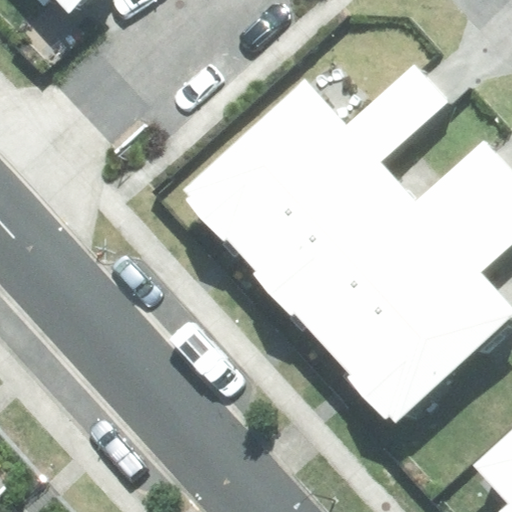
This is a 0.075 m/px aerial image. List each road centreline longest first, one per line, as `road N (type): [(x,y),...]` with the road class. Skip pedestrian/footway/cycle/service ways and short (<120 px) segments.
road 1 (residential): [(0,244),(247,511)]
road 2 (residential): [(0,192),(235,0)]
